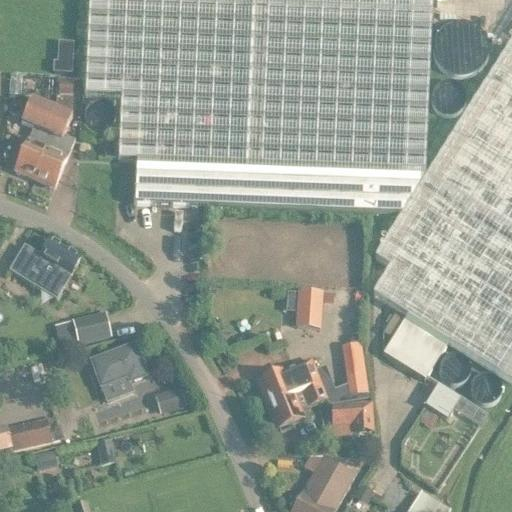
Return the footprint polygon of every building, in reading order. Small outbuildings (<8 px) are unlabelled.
[(119,158),(135,161),(428,167),(428,189),(405,218),(382,250),(383,312),(475,370),(509,392),(511,387),(511,25),(430,157),(434,0),(91,0),(89,44),(87,91),(122,92),(119,158)] [(489,47),(490,47),(489,41),(487,36),(484,31),(482,28),(478,25),(474,22),(468,20),(464,20),(460,20),(454,21),(450,23),(445,26),(441,30),(438,34),(436,39),(435,44),(435,50),(437,56),(439,60),(442,65),(446,68),(450,71),(453,72),(460,74),(465,74),(471,72),(475,71),(481,67),(484,63),(487,58),(489,52),(489,47)] [(55,72),(73,73),(75,41),(57,41),(55,72)] [(55,112),(55,110),(31,99),(20,124),(33,129),(27,141),(13,172),(37,182),(48,152),(46,151),(51,138),(46,135),(55,112)] [(63,136),(71,117),(55,110),(55,112),(46,135),(51,138),(46,151),(48,152),(37,182),(53,190),(74,141),(63,136)] [(428,167),(135,161),(136,164),(134,205),(405,218),(428,189),(428,167)] [(24,247),(9,272),(56,300),(80,260),(49,241),(40,257),(24,247)] [(323,334),(325,288),(303,288),(302,333),(323,334)] [(297,311),(296,292),(288,292),(288,311),(297,311)] [(72,323),(77,346),(110,339),(104,315),(72,323)] [(126,379),(128,385),(129,385),(146,378),(134,345),(89,362),(99,389),(126,379)] [(353,397),(366,395),(360,347),(345,349),(353,397)] [(320,388),(310,361),(292,369),(292,370),(291,370),(291,371),(285,374),(284,372),(258,382),(261,390),(259,391),(265,407),(301,393),(302,395),(320,388)] [(489,408),(498,398),(493,394),(496,390),(483,378),(470,391),(489,408)] [(464,455),(487,412),(437,386),(425,407),(450,421),(456,410),(470,417),(435,482),(442,486),(460,452),(464,455)] [(308,408),(326,402),(320,388),(302,395),(301,393),(265,407),(271,423),(274,422),(277,430),(278,430),(280,433),(291,429),(290,425),(312,417),(308,408)] [(156,398),(160,414),(183,408),(179,392),(156,398)] [(372,435),(371,406),(331,407),(332,428),(352,428),(352,436),(372,435)] [(0,430),(0,456),(53,443),(47,418),(0,430)] [(36,455),(40,469),(58,465),(54,450),(36,455)] [(303,494),(292,511),(333,511),(334,511),(353,477),(321,460),(302,493),(303,494)] [(368,501),(371,497),(372,494),(360,487),(356,494),(368,501)] [(88,511),(86,503),(72,508),(73,511),(88,511)]
